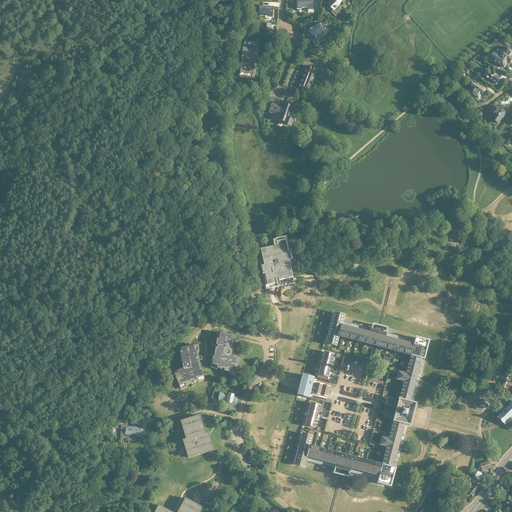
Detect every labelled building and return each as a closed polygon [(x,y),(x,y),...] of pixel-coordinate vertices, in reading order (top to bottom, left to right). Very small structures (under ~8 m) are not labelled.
[(307,1),(306,0),(304,0),(296,4),(299,11),(299,13),(308,13),(313,13),(313,1),(307,1)] [(335,0),(332,6),(329,5),(324,9),(335,12),(340,6),(342,0),(335,0)] [(273,7),(259,7),(259,16),(273,16),(273,7)] [(309,44),(313,42),(311,38),(320,34),(321,35),(325,33),(321,25),(313,29),(312,29),(311,28),(310,28),(310,29),(309,29),(308,30),(308,31),(308,32),(304,34),(309,44)] [(240,75),(253,77),(254,63),(256,63),(256,62),(253,62),(253,59),(255,59),(253,59),(254,49),(251,48),(252,43),(244,42),(244,41),(242,58),(242,61),(240,74),(240,75)] [(498,55),(510,63),(511,60),(511,56),(511,57),(511,56),(511,51),(506,47),(503,51),(501,49),(498,55)] [(493,51),(488,59),(495,63),(495,62),(496,63),(497,62),(504,67),(506,65),(508,66),(510,63),(510,64),(510,63),(498,55),(493,51)] [(298,89),(298,90),(308,93),(317,70),(317,69),(316,68),(315,70),(304,65),(301,73),(296,71),(290,86),(298,89)] [(488,70),(484,75),(496,84),(500,78),(488,70)] [(473,89),(470,93),(472,95),(478,99),(481,95),(485,90),(479,85),(479,84),(475,82),(471,88),(473,89)] [(259,107),(263,99),(257,97),(254,105),(259,107)] [(269,113),(280,117),(279,120),(284,122),(283,124),(290,127),(293,121),(294,120),(295,120),(297,115),(296,114),(296,113),(298,108),(292,105),(291,106),(289,105),(288,104),(288,105),(285,104),(284,107),(273,104),(269,113)] [(491,123),(496,127),(506,113),(500,109),(496,107),(489,117),(493,120),(491,123)] [(263,261),(260,262),(260,263),(261,266),(260,266),(261,267),(262,274),(263,278),(266,289),(265,289),(266,290),(271,288),(272,288),(277,287),(278,287),(278,286),(280,286),(279,283),(279,281),(293,278),(289,264),(288,261),(292,260),(292,259),(287,237),(287,236),(275,239),(275,240),(273,240),(274,246),(261,249),(260,249),(263,261)] [(329,334),(326,343),(336,346),(339,336),(340,331),(342,325),(342,322),(344,316),(334,313),(332,322),(330,328),(329,334)] [(297,454),(294,464),(304,467),(306,461),(335,468),(334,473),(340,475),(342,475),(348,477),(349,472),(378,480),(377,483),(390,486),(395,469),(393,468),(404,424),(410,425),(413,415),(415,404),(410,402),(421,358),(424,359),(428,341),(415,338),(415,341),(379,332),(377,331),(342,322),(342,325),(340,331),(339,336),(373,346),(376,346),(411,356),(406,374),(399,372),(397,379),(404,381),(399,401),(388,399),(386,406),(397,409),(396,411),(396,412),(385,409),(383,416),(394,419),(389,439),(381,438),(380,445),(387,447),(382,465),(347,456),(345,455),(310,446),(312,436),(302,434),(300,443),(297,454)] [(213,357),(211,365),(217,367),(216,368),(221,370),(222,368),(224,369),(224,371),(230,373),(230,372),(235,374),(241,361),(237,360),(238,358),(231,356),(234,339),(232,339),(233,335),(219,333),(218,339),(217,339),(216,345),(217,345),(217,348),(215,348),(214,357),(213,357)] [(177,373),(174,374),(180,387),(185,385),(185,386),(191,384),(190,382),(193,381),(193,382),(203,377),(202,369),(201,369),(199,360),(197,360),(197,358),(198,357),(197,351),(196,351),(195,346),(181,348),(181,352),(180,352),(183,368),(177,371),(177,373)] [(324,352),(322,359),(332,362),(334,355),(324,352)] [(322,359),(320,367),(330,370),(332,362),(322,359)] [(320,367),(318,374),(328,377),(330,370),(320,367)] [(298,391),(297,395),(309,398),(309,396),(312,396),(326,400),(327,398),(327,396),(328,394),(330,395),(330,393),(331,391),(329,391),(329,389),(330,388),(330,385),(313,380),(314,378),(302,375),(301,380),(301,381),(300,385),(299,388),(298,390),(298,391)] [(220,393),(218,402),(226,404),(225,408),(235,410),(238,398),(233,397),(234,395),(229,394),(228,395),(220,393)] [(310,403),(309,410),(319,413),(320,406),(310,403)] [(511,403),(498,418),(505,424),(511,417),(511,403)] [(309,410),(306,418),(316,421),(319,413),(309,410)] [(189,458),(212,451),(211,447),(213,447),(209,436),(208,436),(207,434),(207,433),(205,433),(204,430),(203,431),(202,428),(203,428),(201,419),(199,419),(198,416),(182,421),(183,424),(181,425),(184,434),(186,433),(186,436),(185,436),(186,439),(184,440),(185,443),(183,444),(187,454),(188,454),(189,458)] [(306,418),(305,425),(315,428),(316,421),(306,418)] [(126,428),(125,436),(140,436),(140,428),(126,428)] [(478,471),(474,477),(478,480),(482,474),(482,473),(483,471),(484,472),(488,471),(487,468),(491,467),(490,462),(481,464),(482,468),(480,472),(478,471)] [(469,492),(473,496),(479,488),(474,485),(469,492)] [(200,510),(201,507),(194,503),(186,499),(184,502),(183,502),(179,510),(180,511),(179,511),(171,511),(162,507),(161,508),(158,506),(155,511),(154,511),(200,511),(201,511),(200,510)]
